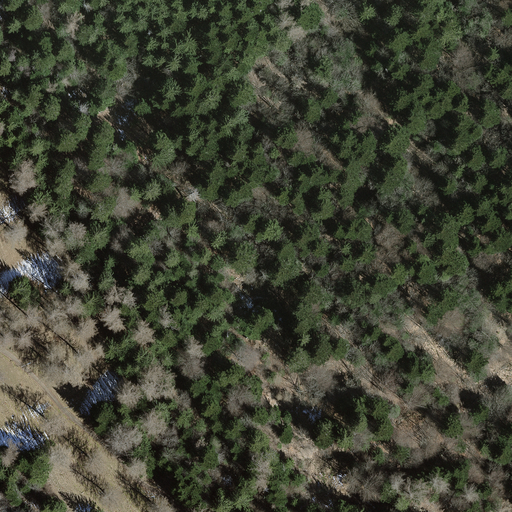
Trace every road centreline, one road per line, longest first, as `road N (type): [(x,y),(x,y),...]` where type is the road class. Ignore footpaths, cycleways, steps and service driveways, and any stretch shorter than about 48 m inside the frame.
road 1 (track): [(0,346),(180,511)]
road 2 (track): [(398,0),(425,33),(445,84),(511,169)]
